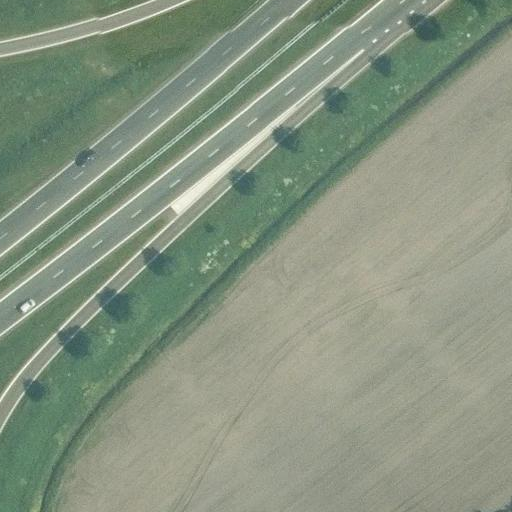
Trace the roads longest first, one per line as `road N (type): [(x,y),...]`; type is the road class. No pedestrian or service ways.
road 1 (trunk): [(0,417),(13,391),(357,39)]
road 2 (trunk): [(0,318),(357,39)]
road 3 (trunk): [(290,0),(0,242)]
road 4 (trunk): [(176,0),(0,52)]
